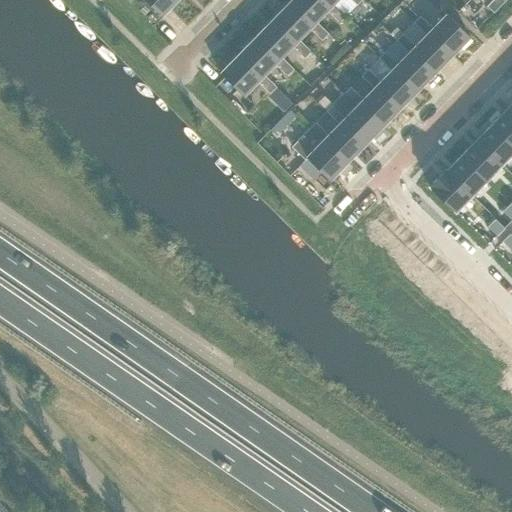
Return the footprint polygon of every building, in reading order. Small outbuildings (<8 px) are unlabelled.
[(126,0),(129,3),(131,0),(145,0),(161,16),(176,0),(126,0)] [(323,0),(291,0),(290,2),(313,24),(316,21),(326,10),(339,22),(346,16),(333,3),(330,6),(323,0)] [(491,0),(486,6),(493,12),(505,0),(491,0)] [(290,2),(272,19),(295,42),(298,39),(309,28),(322,40),(328,33),(316,21),(313,24),(290,2)] [(419,16),(413,23),(425,35),(428,32),(451,55),(469,37),(446,14),(432,28),(419,16)] [(272,19),(255,37),(278,60),(281,57),(292,46),(304,58),(311,51),(298,39),(295,42),(272,19)] [(402,34),(395,40),(408,53),(411,50),(434,72),(451,55),(428,32),(425,35),(414,46),(402,34)] [(255,37),(237,55),(260,77),(263,74),(274,63),(287,76),(293,69),(281,57),(278,60),(255,37)] [(385,51),(378,58),(391,70),(394,67),(417,90),(434,72),(411,50),(408,53),(397,64),(385,51)] [(237,55),(220,73),(243,95),(257,81),(269,93),(276,87),(263,74),(260,77),(237,55)] [(367,69),(361,76),(373,88),(376,85),(399,108),(417,90),(394,67),(391,70),(380,81),(367,69)] [(309,85),(315,79),(304,69),(298,75),(309,85)] [(350,87),(343,94),(356,106),(359,103),(382,126),(399,108),(376,85),(373,88),(362,99),(350,87)] [(323,96),(317,103),(326,111),(338,124),(341,121),(364,143),(382,126),(359,103),(356,106),(343,94),(342,93),(331,104),(323,96)] [(511,115),(506,109),(491,124),(511,145),(511,115)] [(315,122),(308,129),(311,132),(321,141),(324,138),(335,150),(347,161),(364,143),(341,121),(338,124),(327,135),(315,122)] [(511,145),(491,124),(476,140),(501,164),(511,152),(511,145)] [(297,140),(291,147),(304,160),(298,166),(313,180),(321,172),(329,180),(347,161),(335,150),(324,138),(321,141),(311,132),(308,129),(297,140)] [(476,140),(460,155),(486,180),(501,164),(476,140)] [(445,169),(444,170),(470,195),(486,180),(460,155),(446,170),(445,169)] [(444,170),(429,186),(455,211),(470,195),(444,170)] [(511,205),(510,203),(503,211),(511,220),(511,219),(511,205)] [(495,219),(487,227),(496,235),(504,228),(495,219)] [(511,235),(510,234),(502,241),(511,250),(511,249),(511,235)]
